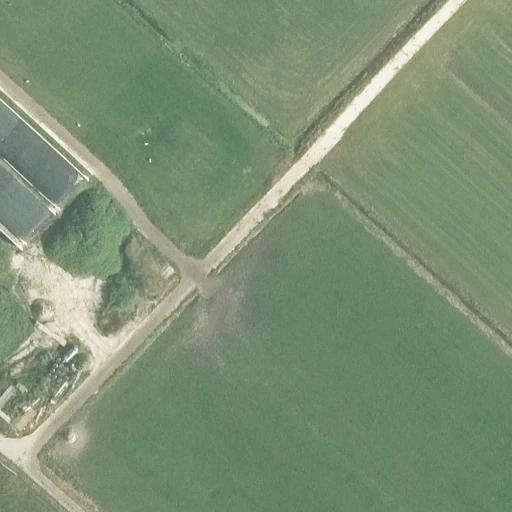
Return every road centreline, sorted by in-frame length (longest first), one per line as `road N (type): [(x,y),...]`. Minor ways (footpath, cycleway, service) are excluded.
road 1 (track): [(454,0),(195,278),(0,107)]
road 2 (track): [(195,278),(16,456),(79,511)]
